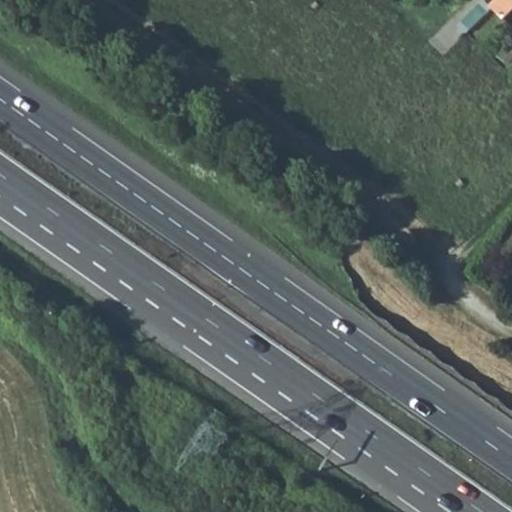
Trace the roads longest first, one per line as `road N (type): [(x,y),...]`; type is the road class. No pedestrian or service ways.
road 1 (trunk): [(511,457),(0,99)]
road 2 (trunk): [(0,174),(481,511)]
